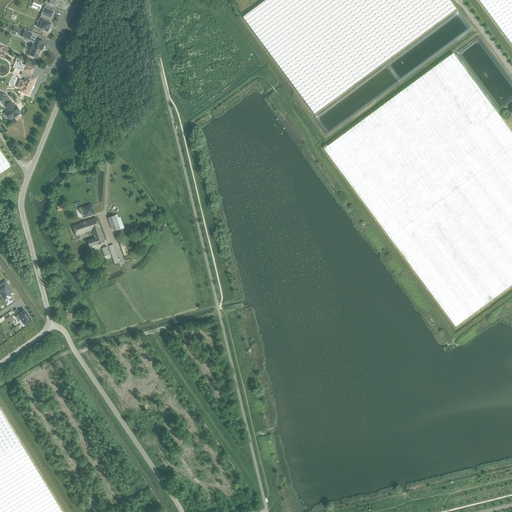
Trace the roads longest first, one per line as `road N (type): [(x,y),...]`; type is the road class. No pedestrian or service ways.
road 1 (unknown): [(267,511),(147,0)]
road 2 (unclassified): [(0,363),(49,324),(21,195),(66,84)]
road 3 (unclassified): [(105,204),(104,143),(66,84)]
